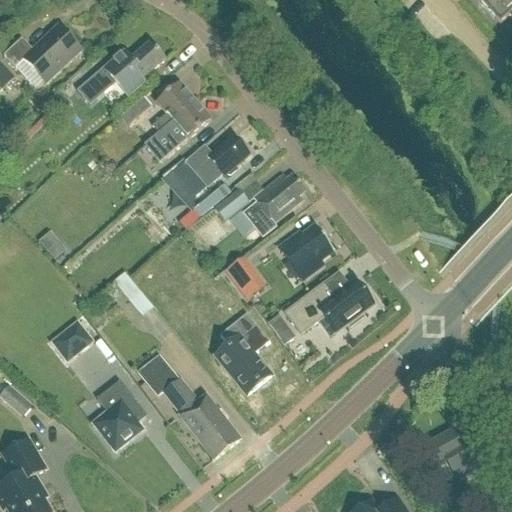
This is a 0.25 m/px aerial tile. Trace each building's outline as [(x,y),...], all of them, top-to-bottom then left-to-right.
[(511,0),(477,0),(478,0),(477,2),(501,28),(510,20),(511,22),(511,0)] [(80,54),(58,31),(32,54),(21,43),(3,60),(15,72),(24,63),(46,87),(80,54)] [(127,95),(141,83),(165,62),(151,46),(131,63),(124,55),(103,73),(93,82),(92,81),(76,95),(90,110),(119,85),(127,95)] [(70,90),(86,80),(79,69),(63,79),(70,90)] [(161,135),(195,106),(179,87),(157,105),(167,117),(152,130),(158,137),(161,135)] [(47,109),(59,123),(74,109),(62,95),(47,109)] [(130,130),(153,110),(144,100),(121,120),(130,130)] [(211,124),(195,106),(161,135),(158,137),(152,143),(167,160),(188,142),(189,143),(211,124)] [(224,180),(248,159),(233,141),(211,159),(204,151),(184,168),(173,176),(195,201),(206,192),(206,193),(222,179),(224,180)] [(92,174),(104,185),(110,180),(98,168),(92,174)] [(297,199),(305,193),(293,178),(285,184),(282,180),(253,203),(260,211),(255,215),(252,211),(244,217),(263,241),(277,230),(274,227),(302,205),(297,199)] [(225,227),(250,207),(238,193),(222,206),(213,212),(225,227)] [(213,212),(222,206),(215,197),(205,205),(211,214),(213,212)] [(178,234),(191,248),(216,224),(204,210),(178,234)] [(323,268),(320,265),(335,254),(315,229),(301,240),(298,237),(279,251),(304,283),(323,268)] [(61,246),(49,256),(57,265),(68,254),(61,246)] [(257,283),(242,264),(226,276),(241,295),(257,283)] [(101,286),(117,307),(126,301),(137,315),(149,306),(121,270),(101,286)] [(336,337),(343,332),(349,328),(351,331),(364,321),(362,318),(374,309),(357,285),(335,301),(325,288),(286,317),(301,338),(318,325),(330,341),(336,337)] [(226,347),(212,358),(242,395),(267,375),(249,353),(265,341),(242,313),(215,334),(226,347)] [(295,341),(282,324),(271,332),(284,349),(295,341)] [(78,327),(53,347),(68,366),(93,346),(78,327)] [(197,407),(179,385),(160,359),(138,377),(157,402),(164,397),(181,419),(179,421),(213,465),(240,444),(206,400),(197,407)] [(116,457),(144,434),(127,413),(137,406),(121,385),(97,403),(108,417),(93,428),(116,457)] [(0,399),(24,421),(33,410),(9,389),(0,399)] [(460,448),(454,437),(423,454),(427,463),(420,467),(427,479),(434,475),(435,475),(448,468),(459,488),(495,468),(478,438),(460,448)] [(16,481),(0,490),(0,510),(1,511),(48,511),(43,503),(47,501),(34,480),(45,474),(28,444),(3,459),(16,481)] [(511,511),(511,509),(505,501),(491,511),(511,511)] [(403,511),(397,502),(382,511),(377,511),(372,504),(360,511),(403,511)]
